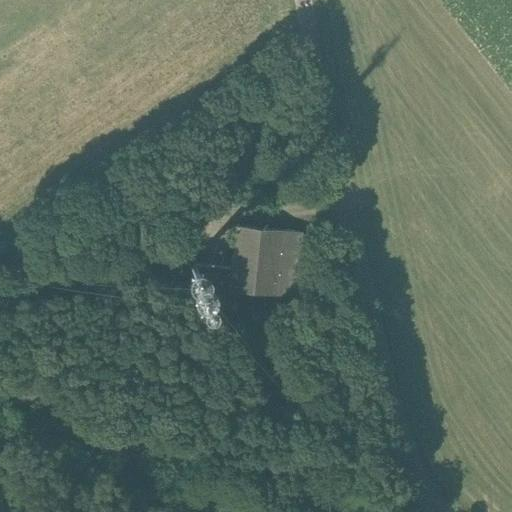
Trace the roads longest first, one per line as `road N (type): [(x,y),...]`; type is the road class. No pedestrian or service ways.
road 1 (unclassified): [(442,511),(414,465),(385,377),(301,0)]
road 2 (track): [(0,374),(85,416),(368,511)]
